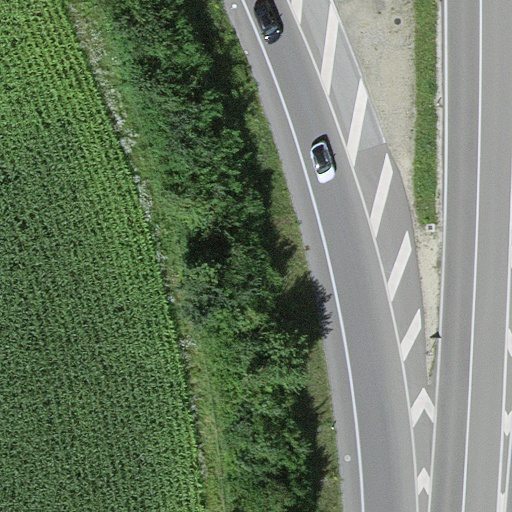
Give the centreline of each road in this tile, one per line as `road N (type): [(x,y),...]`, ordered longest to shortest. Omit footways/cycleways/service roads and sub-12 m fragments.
road 1 (trunk): [(261,0),(353,262),(391,511)]
road 2 (trunk): [(462,511),(481,0)]
